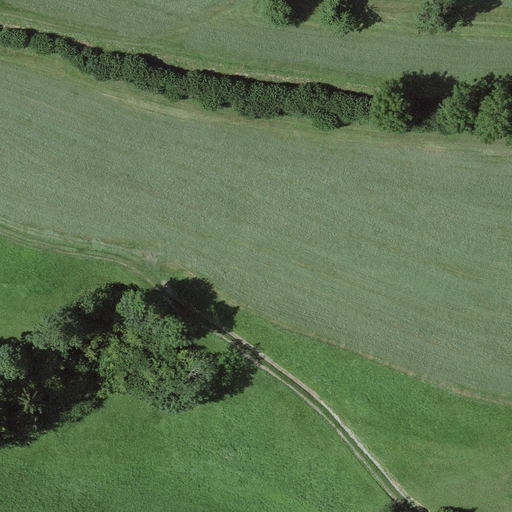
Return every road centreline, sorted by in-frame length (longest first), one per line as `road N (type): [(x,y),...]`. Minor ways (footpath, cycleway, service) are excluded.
road 1 (track): [(0,228),(74,254),(124,259),(156,280),(177,308),(282,373),(332,417),(417,511)]
road 2 (track): [(0,15),(107,38),(168,36),(256,0)]
